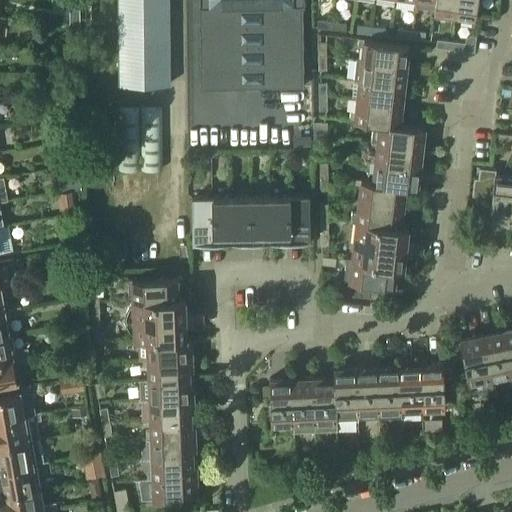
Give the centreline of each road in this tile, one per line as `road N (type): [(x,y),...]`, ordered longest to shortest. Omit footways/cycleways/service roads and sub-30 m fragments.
road 1 (residential): [(442,277),(470,86),(505,46),(511,0)]
road 2 (residential): [(304,335),(301,279),(233,273),(221,286),(233,346)]
road 3 (residential): [(304,335),(324,325),(406,326),(433,314),(442,277)]
road 4 (residential): [(240,511),(233,346)]
road 5 (residential): [(359,511),(511,467)]
